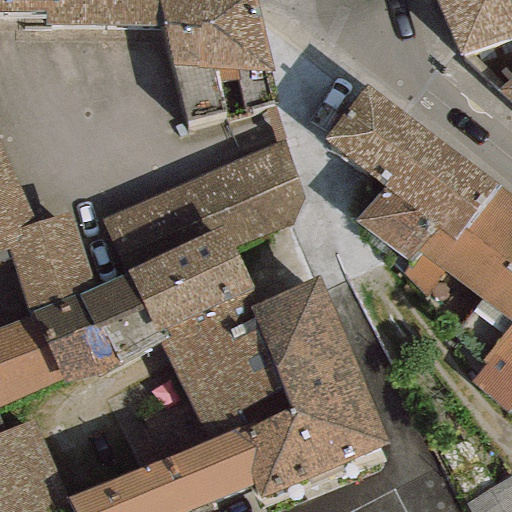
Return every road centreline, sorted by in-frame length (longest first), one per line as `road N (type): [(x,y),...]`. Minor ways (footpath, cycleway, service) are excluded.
road 1 (residential): [(355,28),(315,68),(298,137),(427,445)]
road 2 (tertiary): [(511,164),(355,28)]
